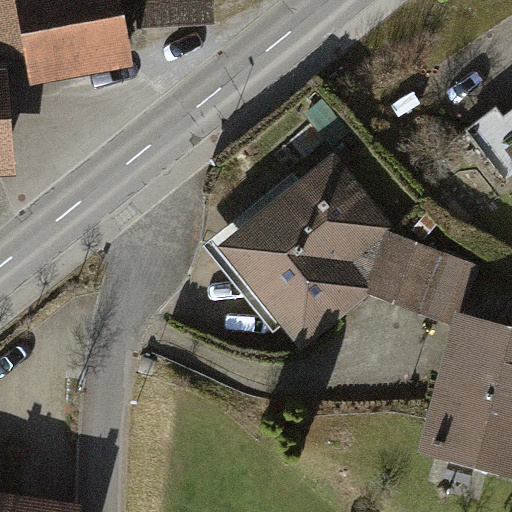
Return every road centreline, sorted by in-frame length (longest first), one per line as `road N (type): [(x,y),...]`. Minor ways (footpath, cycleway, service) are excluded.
road 1 (residential): [(105,511),(107,404),(153,236),(141,154)]
road 2 (secondary): [(141,154),(331,0)]
road 3 (secondary): [(0,267),(141,154)]
